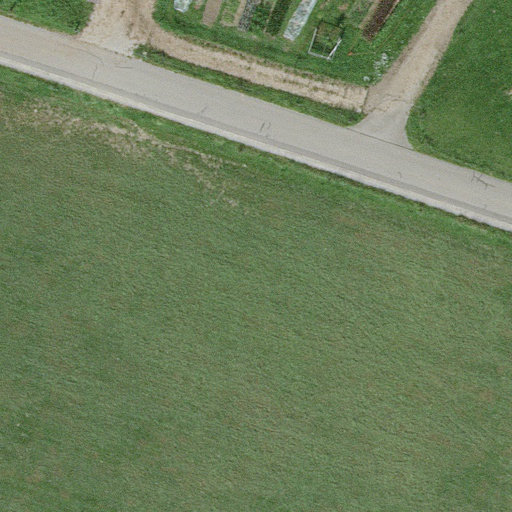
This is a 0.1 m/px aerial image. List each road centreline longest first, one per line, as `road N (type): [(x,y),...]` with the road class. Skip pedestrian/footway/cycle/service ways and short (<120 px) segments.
road 1 (unclassified): [(0,39),(511,208)]
road 2 (track): [(462,0),(371,162)]
